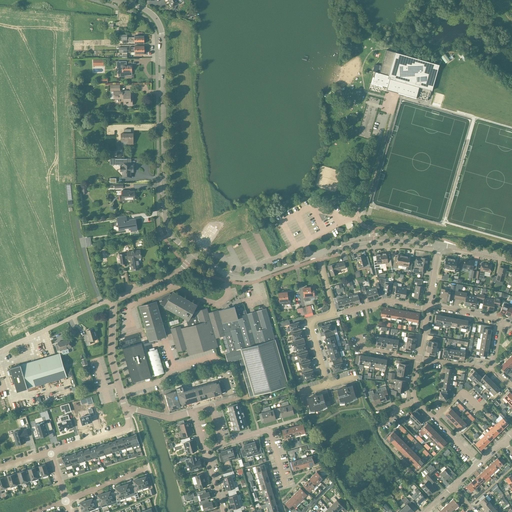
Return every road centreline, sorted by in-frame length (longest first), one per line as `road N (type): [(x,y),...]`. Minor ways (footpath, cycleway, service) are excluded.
road 1 (tertiary): [(193,253),(166,224),(163,33),(143,9)]
road 2 (residential): [(327,385),(309,320),(333,314),(317,254)]
road 3 (tertiary): [(317,254),(247,278),(193,253)]
road 4 (unclassified): [(0,351),(113,299)]
